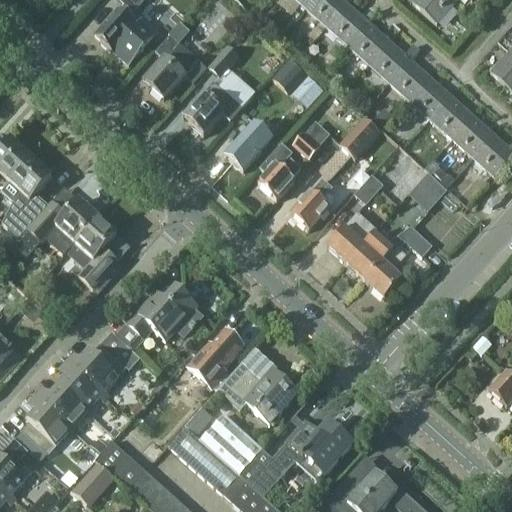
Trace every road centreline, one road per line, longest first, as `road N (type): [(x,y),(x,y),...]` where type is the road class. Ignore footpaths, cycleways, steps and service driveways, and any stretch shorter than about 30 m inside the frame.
road 1 (residential): [(0,398),(49,344),(94,321),(190,211)]
road 2 (tertiary): [(370,374),(190,211)]
road 3 (tertiary): [(190,211),(29,64)]
road 4 (tertiary): [(370,374),(511,221)]
road 5 (tertiary): [(511,501),(370,374)]
